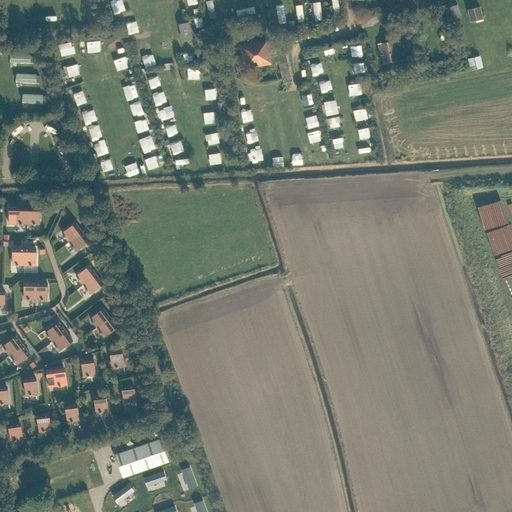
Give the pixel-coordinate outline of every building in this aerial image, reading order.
[(442,6),(440,10),(441,14),(443,15),(446,15),(449,12),(452,19),(461,16),(457,4),(448,7),(446,5),(442,6)] [(480,6),(467,9),(470,21),(483,18),(480,6)] [(189,21),(178,24),(182,41),(193,39),(189,21)] [(241,55),(234,56),(237,69),(244,68),(244,69),(279,62),(283,83),(292,81),(285,53),(271,55),(268,41),(260,42),(259,40),(239,44),(241,55)] [(393,41),(377,43),(380,55),(384,54),(385,62),(396,60),(393,41)] [(31,63),(31,54),(11,54),(11,62),(31,63)] [(414,54),(406,55),(408,63),(416,62),(414,54)] [(480,55),(467,59),(470,70),(483,67),(480,55)] [(37,83),(37,74),(17,74),(17,82),(37,83)] [(44,103),(44,95),(24,94),(24,103),(44,103)] [(79,194),(73,196),(75,205),(81,203),(79,194)] [(27,224),(28,207),(16,206),(16,207),(9,207),(8,223),(20,224),(22,224),(27,224)] [(39,207),(28,207),(27,224),(39,224),(39,207)] [(75,222),(62,233),(64,236),(63,236),(64,238),(65,237),(69,242),(82,231),(75,222)] [(82,231),(69,242),(72,246),(71,247),(73,249),(73,248),(75,251),(89,240),(82,231)] [(24,265),(24,248),(13,248),(13,265),(24,265)] [(24,248),(24,265),(30,265),(30,266),(32,266),(32,265),(35,265),(36,248),(24,248)] [(76,276),(82,285),(96,274),(89,265),(76,276)] [(96,274),(82,285),(89,294),(103,283),(96,274)] [(35,299),(36,282),(24,282),(24,299),(35,299)] [(47,283),(36,282),(35,299),(47,300),(47,283)] [(109,293),(104,298),(108,303),(113,299),(109,293)] [(97,328),(110,317),(103,308),(90,319),(97,328)] [(110,317),(97,328),(100,332),(100,333),(101,334),(102,334),(104,337),(117,326),(110,317)] [(52,341),(66,331),(59,322),(45,332),(52,341)] [(73,340),(66,331),(52,341),(59,350),(73,340)] [(9,355),(23,345),(16,336),(2,346),(9,355)] [(30,353),(23,345),(9,355),(16,364),(30,353)] [(110,351),(104,352),(106,365),(111,364),(112,368),(123,366),(122,351),(119,352),(119,350),(110,351)] [(93,359),(81,360),(83,377),(87,377),(89,377),(89,376),(95,376),(93,359)] [(53,369),(46,370),(48,387),(55,386),(66,385),(64,370),(62,370),(62,368),(53,369)] [(33,377),(24,378),(26,395),(29,395),(29,396),(31,395),(37,394),(36,379),(33,379),(33,377)] [(131,385),(122,386),(124,403),(128,403),(130,403),(130,402),(136,402),(134,387),(132,387),(131,385)] [(4,386),(0,386),(0,403),(9,403),(7,388),(5,388),(4,386)] [(103,395),(94,396),(96,413),(100,412),(100,413),(102,413),(102,412),(108,411),(106,396),(103,397),(103,395)] [(75,404),(66,405),(68,422),(71,422),(73,422),(73,421),(79,421),(77,406),(75,406),(75,404)] [(46,413),(37,415),(39,431),(43,431),(43,432),(45,432),(45,431),(51,430),(49,415),(46,415),(46,413)] [(18,422),(9,424),(11,441),(23,439),(20,424),(18,424),(18,422)] [(115,454),(123,477),(169,461),(161,438),(115,454)] [(190,465),(181,468),(188,489),(196,486),(190,465)] [(163,470),(143,477),(146,486),(166,479),(163,470)] [(128,483),(112,495),(117,502),(134,490),(128,483)] [(207,511),(203,499),(194,501),(197,511),(207,511)]
